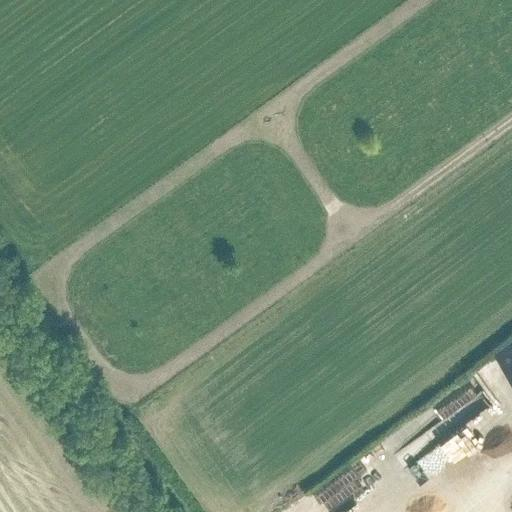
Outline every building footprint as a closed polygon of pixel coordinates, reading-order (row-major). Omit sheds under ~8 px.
[(16,0),(23,10),(37,0),(16,0)] [(21,25),(0,39),(0,66),(33,43),(21,25)] [(301,249),(291,256),(300,270),(310,264),(301,249)] [(511,335),(490,352),(511,380),(511,335)] [(463,486),(481,472),(470,456),(452,470),(463,486)]
